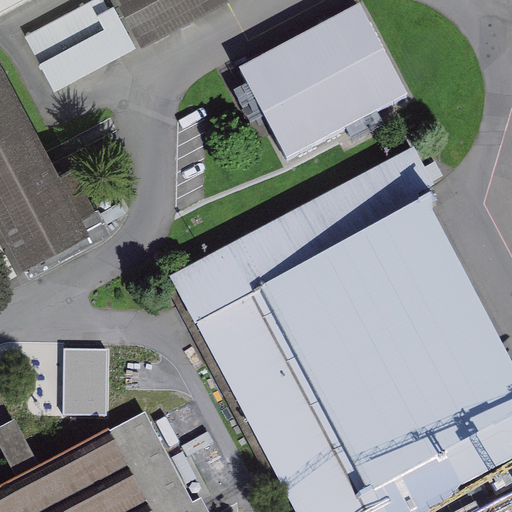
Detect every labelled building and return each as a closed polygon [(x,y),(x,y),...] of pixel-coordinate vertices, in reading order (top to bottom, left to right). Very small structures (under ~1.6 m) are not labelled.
[(0,0),(0,25),(48,0),(0,0)] [(54,102),(138,63),(109,0),(90,0),(22,32),(54,102)] [(115,0),(140,52),(229,12),(223,0),(115,0)] [(385,0),(255,62),(299,155),(431,92),(386,0),(385,0)] [(0,71),(0,205),(29,263),(92,232),(9,67),(0,71)] [(342,511),(511,420),(511,386),(395,172),(184,287),(307,511),(342,511)] [(0,511),(147,511),(111,442),(0,500),(0,511)] [(511,511),(511,501),(491,511),(511,511)]
